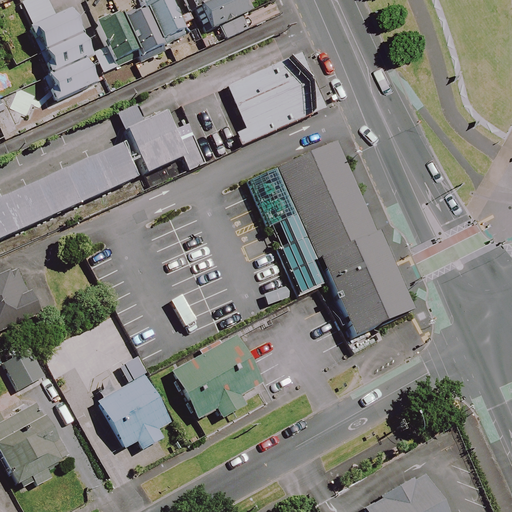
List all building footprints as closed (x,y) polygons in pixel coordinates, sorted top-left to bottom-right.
[(40,81),(51,106),(90,88),(80,66),(90,62),(69,13),(52,21),(42,0),(30,0),(18,6),(29,30),(26,32),(46,78),(40,81)] [(141,13),(156,46),(178,36),(176,33),(183,30),(173,8),(167,11),(161,0),(155,0),(139,7),(141,13)] [(183,0),(204,44),(257,19),(247,0),(183,0)] [(156,46),(141,13),(119,23),(135,60),(158,50),(156,46)] [(119,23),(116,17),(91,28),(110,71),(135,60),(119,23)] [(295,55),(217,90),(244,148),(321,113),(295,55)] [(122,131),(149,189),(202,165),(188,134),(171,142),(163,125),(142,134),(138,124),(122,131)] [(336,143),(246,182),(295,296),(325,284),(349,338),(409,312),(336,143)] [(105,151),(0,197),(0,249),(125,194),(105,151)] [(0,334),(37,320),(24,289),(21,291),(14,272),(0,277),(0,334)] [(233,341),(171,374),(195,418),(257,385),(233,341)] [(41,382),(25,353),(20,356),(16,350),(0,359),(4,365),(0,367),(0,371),(16,400),(31,391),(29,388),(41,382)] [(139,379),(90,405),(117,454),(165,428),(139,379)] [(35,408),(0,426),(0,460),(16,490),(65,463),(35,408)] [(437,511),(418,479),(361,511),(437,511)]
